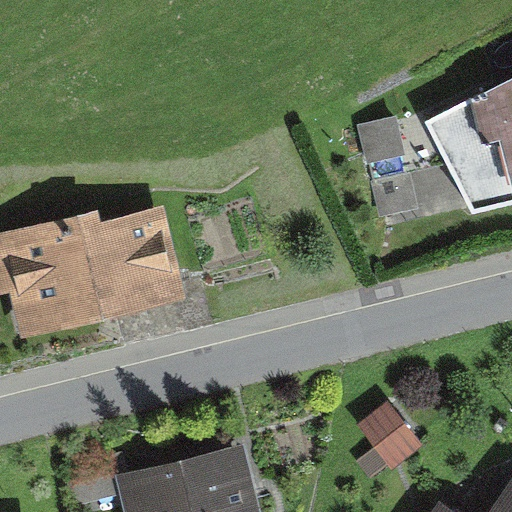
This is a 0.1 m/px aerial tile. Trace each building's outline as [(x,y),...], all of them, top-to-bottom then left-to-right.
[(511,76),(429,118),(474,204),(511,193),(511,76)] [(151,185),(0,224),(0,308),(6,330),(177,284),(151,185)] [(413,391),(383,413),(417,456),(446,434),(413,391)] [(249,511),(235,451),(127,477),(134,511),(249,511)] [(465,479),(443,511),(511,511),(511,488),(502,503),(465,479)]
